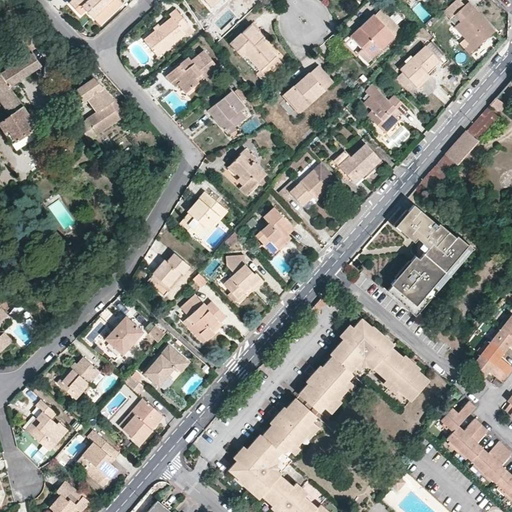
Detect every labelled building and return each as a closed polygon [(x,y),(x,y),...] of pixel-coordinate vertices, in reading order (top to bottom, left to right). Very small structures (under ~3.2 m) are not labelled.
[(86,10),(93,18),(111,0),(72,0),(69,3),(80,15),(86,10)] [(119,0),(111,0),(93,18),(100,25),(122,3),(119,0)] [(449,18),(466,37),(476,48),(486,38),(494,31),(468,1),(449,18)] [(351,36),(362,47),(371,58),(402,28),(398,24),(391,17),(381,7),(357,31),(351,36)] [(160,25),(155,29),(144,39),(152,49),(157,45),(162,52),(185,32),(183,30),(190,25),(176,8),(169,13),(172,16),(164,22),(160,25)] [(396,11),(391,17),(398,24),(403,19),(396,11)] [(250,24),(230,43),(263,80),(283,62),(261,38),(263,37),(258,31),(250,24)] [(476,48),(466,37),(461,41),(471,51),(476,48)] [(431,41),(426,46),(439,59),(444,54),(431,41)] [(399,68),(402,71),(414,84),(416,87),(424,79),(429,75),(426,71),(439,59),(426,46),(425,44),(399,68)] [(157,45),(152,49),(157,56),(162,52),(157,45)] [(371,58),(362,47),(357,51),(367,61),(371,58)] [(170,82),(171,81),(177,76),(180,81),(179,83),(186,91),(199,81),(196,78),(201,73),(206,79),(220,68),(204,49),(191,60),(188,56),(165,75),(170,82)] [(32,51),(0,73),(0,101),(9,114),(0,120),(0,123),(13,142),(37,126),(10,86),(42,64),(32,51)] [(293,84),(284,93),(300,111),(333,81),(318,65),(314,68),(311,72),(309,71),(294,85),(293,84)] [(414,84),(402,71),(395,78),(407,90),(414,84)] [(177,76),(171,81),(173,83),(175,85),(179,83),(180,81),(177,76)] [(94,77),(76,88),(85,100),(89,98),(98,110),(79,123),(90,139),(127,112),(110,95),(94,77)] [(511,77),(490,104),(496,109),(501,109),(511,95),(511,77)] [(364,102),(371,109),(378,115),(373,120),(385,131),(398,118),(391,111),(393,109),(396,107),(402,113),(408,107),(394,94),(389,99),(377,88),(364,102)] [(214,116),(225,129),(232,123),(235,125),(246,116),(240,108),(244,104),(231,90),(207,108),(214,116)] [(498,116),(487,106),(466,130),(477,139),(498,116)] [(378,115),(371,109),(366,114),(373,120),(378,115)] [(232,123),(225,129),(228,134),(236,127),(235,125),(232,123)] [(477,139),(466,130),(463,133),(445,154),(456,163),(457,164),(478,141),(477,139)] [(349,154),(338,164),(355,182),(358,179),(381,158),(365,142),(351,156),(349,154)] [(237,178),(243,184),(249,190),(266,173),(254,161),(257,158),(246,147),(234,158),(229,163),(240,174),(237,178)] [(333,159),(338,164),(349,154),(344,149),(333,159)] [(445,154),(420,182),(431,192),(456,163),(445,154)] [(295,176),(279,192),(286,200),(292,194),(302,204),(308,199),(312,195),(316,199),(336,180),(320,162),(300,182),(295,176)] [(249,190),(243,184),(239,188),(245,194),(249,190)] [(189,213),(180,223),(200,240),(227,209),(205,190),(190,207),(187,211),(189,213)] [(404,211),(393,224),(413,242),(416,238),(422,242),(422,248),(423,253),(418,258),(415,255),(390,284),(391,285),(387,290),(415,315),(472,249),(456,235),(455,237),(438,222),(437,224),(413,204),(406,212),(404,211)] [(268,222),(255,234),(262,242),(268,237),(278,248),(286,240),(283,237),(288,233),(294,227),(274,206),(263,216),(268,222)] [(232,240),(240,234),(235,228),(228,236),(232,240)] [(158,266),(152,273),(170,288),(190,265),(174,251),(167,260),(165,258),(158,266)] [(244,262),(236,254),(225,255),(226,264),(234,273),(223,283),(230,291),(236,298),(250,286),(253,289),(256,286),(263,279),(255,271),(254,272),(244,262)] [(206,281),(198,271),(192,278),(200,286),(206,281)] [(170,288),(152,273),(146,281),(151,286),(156,281),(167,291),(170,288)] [(236,298),(230,291),(226,294),(233,301),(236,298)] [(180,307),(188,316),(194,322),(192,324),(206,339),(214,331),(211,329),(208,325),(216,318),(219,321),(226,315),(212,299),(205,306),(195,294),(180,307)] [(511,315),(511,314),(501,327),(511,336),(511,315)] [(117,325),(106,338),(122,352),(142,330),(126,315),(117,325)] [(194,322),(188,316),(183,321),(202,342),(206,339),(192,324),(194,322)] [(308,383),(307,382),(298,392),(319,411),(324,406),(330,399),(333,402),(338,397),(346,387),(342,385),(348,378),(352,373),(351,372),(355,367),(359,363),(369,362),(373,366),(385,377),(387,376),(393,381),(399,386),(398,388),(410,399),(428,378),(417,368),(416,369),(411,365),(414,361),(411,359),(409,357),(406,360),(401,356),(402,355),(391,346),(380,337),(383,334),(372,325),(371,326),(361,316),(352,326),(355,329),(350,335),(347,338),(351,341),(348,344),(342,339),(329,354),(331,355),(321,366),(322,367),(317,372),(314,369),(312,372),(309,375),(313,378),(308,383)] [(208,325),(211,329),(216,324),(219,321),(216,318),(208,325)] [(348,323),(343,328),(350,335),(355,329),(352,326),(348,323)] [(148,333),(157,341),(164,333),(156,325),(148,333)] [(511,348),(511,336),(501,327),(491,340),(505,352),(509,346),(511,343),(511,347),(511,348)] [(337,335),(342,339),(348,344),(351,341),(347,338),(350,335),(343,328),(341,331),(337,335)] [(13,339),(3,329),(0,331),(0,337),(7,345),(13,339)] [(393,343),(383,334),(380,337),(391,346),(393,343)] [(491,340),(480,353),(507,374),(511,368),(511,367),(502,360),(500,363),(497,361),(500,358),(505,352),(491,340)] [(168,343),(143,372),(157,384),(168,372),(174,366),(180,371),(188,361),(168,343)] [(507,374),(480,353),(470,366),(485,377),(489,372),(491,369),(493,371),(491,374),(501,382),(507,374)] [(68,373),(65,371),(56,381),(73,396),(87,381),(89,382),(99,371),(100,370),(83,355),(77,363),(68,373)] [(68,367),(65,371),(68,373),(77,363),(74,360),(68,367)] [(103,374),(99,371),(89,382),(93,385),(103,374)] [(124,379),(123,379),(139,393),(145,386),(130,372),(124,379)] [(382,382),(388,387),(393,381),(387,376),(385,377),(382,382)] [(355,385),(348,378),(342,385),(346,387),(350,391),(355,385)] [(87,381),(73,396),(75,398),(89,382),(87,381)] [(394,392),(398,388),(399,386),(393,381),(388,387),(394,392)] [(164,415),(143,396),(131,410),(135,413),(122,427),(140,442),(150,430),(164,415)] [(238,462),(236,459),(227,469),(237,477),(236,479),(247,489),(250,486),(260,495),(271,505),(273,503),(278,507),(275,510),(276,511),(283,511),(284,511),(283,511),(331,511),(328,509),(320,503),(317,506),(304,496),(302,499),(295,493),(289,488),(292,485),(279,474),(273,469),(272,462),(276,457),(280,452),(283,453),(288,448),(292,442),(296,445),(305,434),(310,429),(306,426),(312,420),(316,415),(295,396),(285,407),(286,408),(282,413),(278,410),(275,413),(273,417),(276,419),(272,424),(271,423),(261,435),(259,433),(246,447),(253,453),(250,456),(246,453),(243,456),(238,462)] [(342,400),(338,397),(333,402),(337,406),(342,400)] [(40,421),(30,433),(44,446),(50,439),(55,443),(68,428),(58,420),(57,422),(50,417),(55,412),(41,398),(36,404),(42,411),(38,416),(36,418),(38,418),(40,421)] [(330,399),(324,406),(331,412),(337,406),(333,402),(330,399)] [(475,406),(468,400),(459,410),(462,413),(459,415),(457,413),(454,410),(452,408),(441,420),(452,431),(458,425),(469,413),(475,406)] [(220,413),(226,405),(223,403),(217,410),(220,413)] [(131,410),(119,424),(122,427),(135,413),(131,410)] [(27,431),(30,433),(40,421),(38,418),(27,431)] [(446,438),(458,449),(481,424),(474,418),(465,428),(468,430),(466,433),(463,430),(458,425),(452,431),(446,438)] [(319,426),(312,420),(306,426),(310,429),(314,432),(319,426)] [(471,460),(482,447),(477,443),(475,441),(477,439),(479,441),(488,431),(481,424),(458,449),(471,460)] [(75,462),(99,482),(105,474),(110,477),(117,468),(110,461),(108,460),(111,456),(113,458),(119,452),(92,429),(87,436),(93,441),(75,462)] [(314,432),(310,429),(305,434),(310,437),(314,432)] [(50,439),(44,446),(49,450),(55,443),(50,439)] [(488,453),(482,447),(471,460),(483,471),(505,447),(499,441),(490,451),(493,453),(490,455),(488,453)] [(300,448),(296,445),(292,442),(288,448),(295,454),(300,448)] [(239,448),(237,450),(243,456),(246,453),(250,456),(253,453),(246,447),(243,444),(239,448)] [(511,452),(505,447),(483,471),(495,482),(506,470),(501,465),(498,462),(500,460),(503,463),(511,453),(511,452)] [(232,456),(236,459),(238,462),(243,456),(237,450),(232,456)] [(279,459),(276,457),(272,462),(273,469),(279,474),(280,472),(277,469),(275,462),(279,459)] [(511,474),(506,470),(495,482),(508,493),(511,488),(511,474)] [(387,482),(392,487),(401,477),(396,472),(387,482)] [(105,474),(99,482),(103,485),(110,477),(105,474)] [(401,477),(392,487),(396,490),(406,481),(401,477)] [(53,510),(50,511),(69,511),(74,507),(79,511),(89,500),(65,479),(55,490),(59,494),(48,506),(53,510)] [(296,481),(292,485),(289,488),(295,493),(301,486),(296,481)] [(250,486),(247,489),(257,498),(260,495),(250,486)] [(301,486),(295,493),(302,499),(304,496),(308,491),(301,486)] [(165,511),(168,509),(171,505),(166,500),(162,504),(160,502),(157,499),(145,511),(165,511)]
